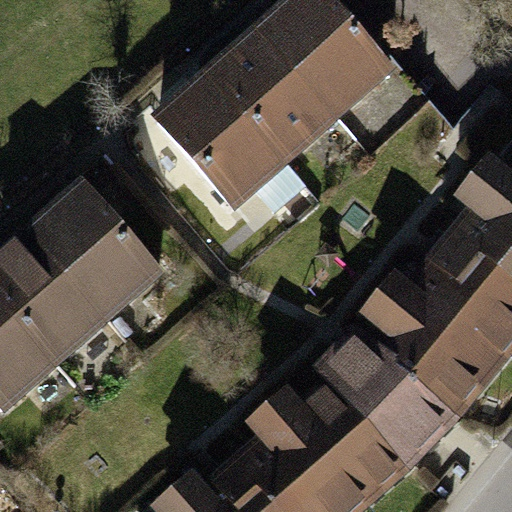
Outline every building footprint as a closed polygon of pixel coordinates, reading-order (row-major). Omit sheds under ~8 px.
[(392,74),(326,0),(304,0),(265,34),(340,119),(392,74)] [(340,119),(265,34),(214,80),(289,165),(340,119)] [(289,165),(214,80),(162,125),(237,210),(267,184),(289,165)] [(511,354),(511,174),(470,228),(472,229),(443,266),(440,264),(413,298),(498,371),(511,354)] [(87,189),(35,235),(111,321),(163,275),(87,189)] [(35,235),(0,265),(0,300),(58,367),(111,321),(35,235)] [(463,415),(498,371),(413,298),(374,345),(333,388),(292,424),(368,507),(411,469),(463,415)] [(0,300),(0,405),(6,413),(58,367),(0,300)] [(363,511),(368,507),(292,424),(256,455),(259,459),(224,490),(221,487),(192,511),(363,511)]
